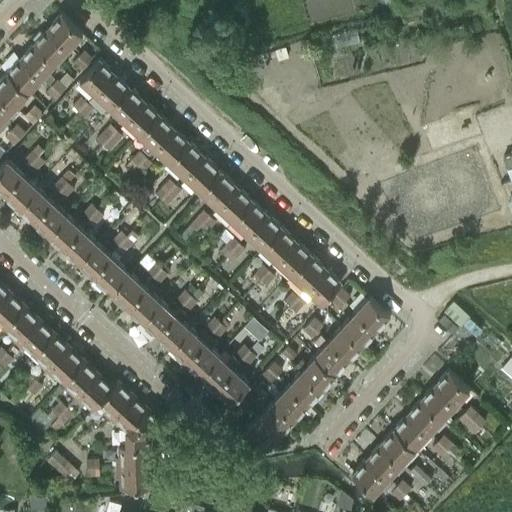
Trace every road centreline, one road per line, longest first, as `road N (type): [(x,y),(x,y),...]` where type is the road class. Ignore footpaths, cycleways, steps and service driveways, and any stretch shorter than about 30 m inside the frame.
road 1 (residential): [(321,443),(423,333),(416,310),(84,0)]
road 2 (residential): [(180,453),(200,447),(199,425),(0,242)]
